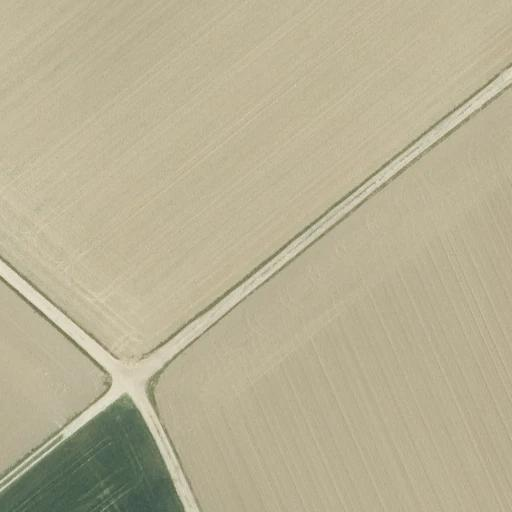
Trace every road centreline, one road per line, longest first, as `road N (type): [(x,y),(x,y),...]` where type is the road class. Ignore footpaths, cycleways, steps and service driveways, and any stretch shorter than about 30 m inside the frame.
road 1 (track): [(129,381),(511,76)]
road 2 (track): [(129,381),(0,267)]
road 3 (track): [(129,381),(0,487)]
road 4 (track): [(193,511),(129,381)]
